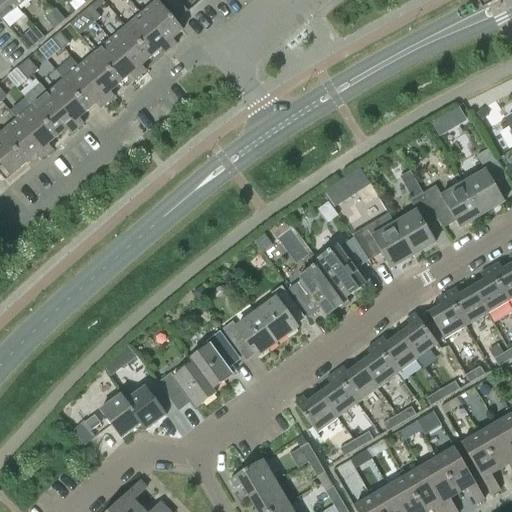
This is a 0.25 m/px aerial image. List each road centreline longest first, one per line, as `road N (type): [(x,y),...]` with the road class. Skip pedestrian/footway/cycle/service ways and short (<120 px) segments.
road 1 (residential): [(196,453),(455,261),(511,228)]
road 2 (tertiary): [(0,367),(188,195),(278,128)]
road 3 (tertiary): [(278,128),(511,1)]
road 4 (residential): [(181,66),(127,117),(110,147),(22,222),(0,227)]
road 5 (residential): [(78,511),(131,459),(196,453)]
